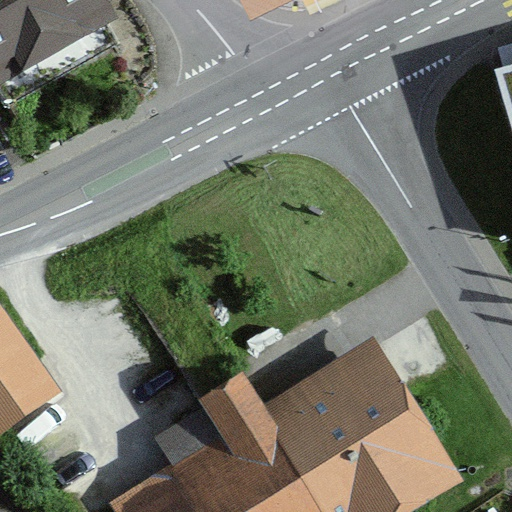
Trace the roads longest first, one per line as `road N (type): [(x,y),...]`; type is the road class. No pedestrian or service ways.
road 1 (secondary): [(511,364),(325,68)]
road 2 (secondary): [(266,100),(0,231)]
road 3 (secondary): [(459,0),(325,68)]
road 4 (unclassified): [(187,0),(266,100)]
